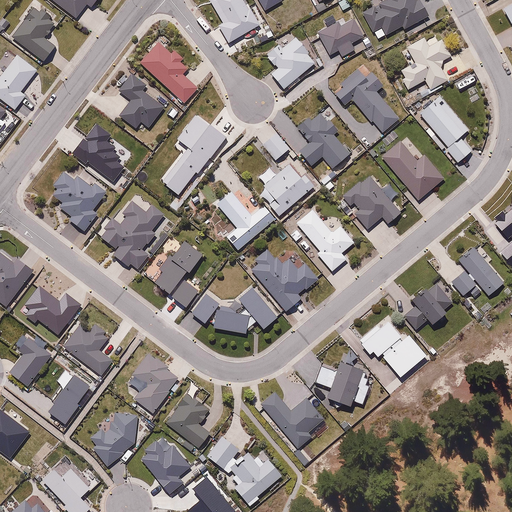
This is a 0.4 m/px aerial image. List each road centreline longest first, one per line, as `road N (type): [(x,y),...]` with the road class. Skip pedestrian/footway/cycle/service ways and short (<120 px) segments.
road 1 (residential): [(0,207),(192,354),(233,372),(260,368),(494,170),(506,139),(507,95),(459,0)]
road 2 (residential): [(0,187),(145,0)]
road 3 (residential): [(170,0),(255,105)]
